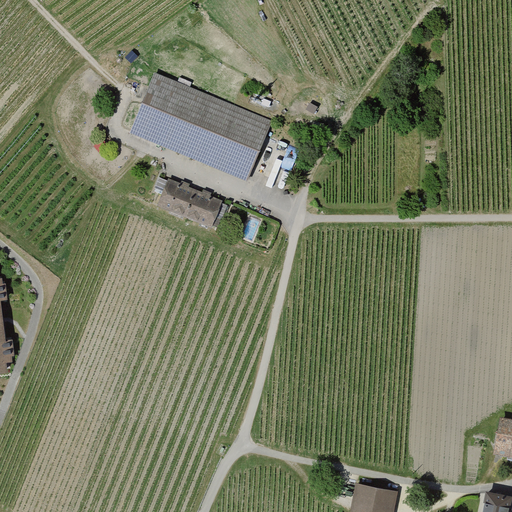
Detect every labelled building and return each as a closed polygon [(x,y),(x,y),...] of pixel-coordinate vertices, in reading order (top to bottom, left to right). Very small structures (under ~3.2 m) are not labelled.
[(134,137),(250,183),(274,123),(158,77),(134,137)] [(288,147),(282,166),(292,169),(298,150),(288,147)] [(225,205),(171,182),(160,209),(214,231),(225,205)] [(0,378),(11,377),(10,367),(18,366),(15,344),(9,345),(5,320),(3,304),(11,303),(8,281),(1,282),(0,277),(0,378)] [(487,456),(511,461),(511,421),(496,418),(487,456)] [(396,511),(400,494),(355,486),(350,511),(396,511)] [(477,493),(472,511),(507,511),(510,500),(477,493)]
